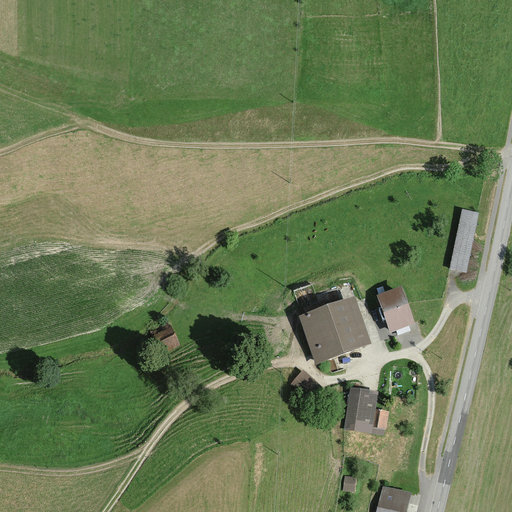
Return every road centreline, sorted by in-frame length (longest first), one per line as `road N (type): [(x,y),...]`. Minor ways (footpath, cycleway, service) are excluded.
road 1 (track): [(0,90),(116,136),(174,146),(403,142),(511,157)]
road 2 (tertiary): [(436,511),(511,186)]
road 3 (track): [(323,379),(277,363),(205,390),(163,428),(106,511)]
road 4 (track): [(414,352),(432,399),(421,474),(439,499)]
road 5 (track): [(0,470),(82,475),(146,453)]
